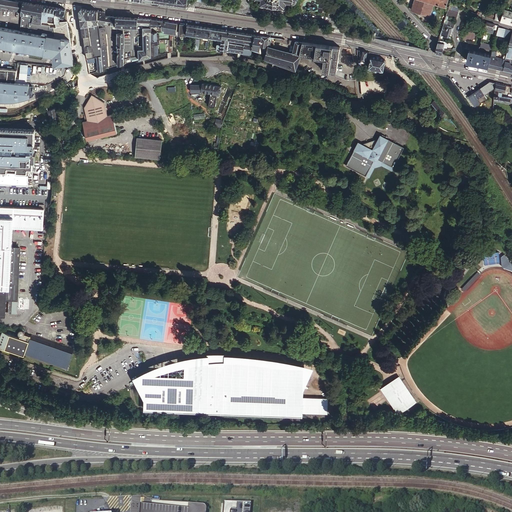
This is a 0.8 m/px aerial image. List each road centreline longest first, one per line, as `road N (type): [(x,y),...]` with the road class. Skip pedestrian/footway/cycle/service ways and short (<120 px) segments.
road 1 (trunk): [(511,455),(415,442),(101,435)]
road 2 (residential): [(511,176),(382,103),(353,104),(239,58),(176,62)]
road 3 (trunk): [(233,453),(413,454),(511,468)]
road 4 (trunk): [(0,436),(233,453)]
road 5 (trunk): [(0,467),(233,453)]
road 6 (tertiary): [(187,16),(339,39)]
road 7 (tertiary): [(339,39),(456,65)]
